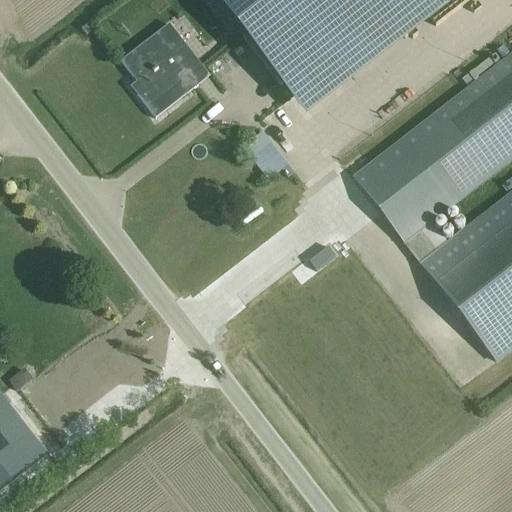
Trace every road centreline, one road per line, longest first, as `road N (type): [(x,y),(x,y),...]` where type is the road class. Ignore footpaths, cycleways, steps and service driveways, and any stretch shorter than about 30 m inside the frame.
road 1 (unclassified): [(321,511),(0,98)]
road 2 (unknown): [(189,341),(318,207),(324,124),(501,0)]
